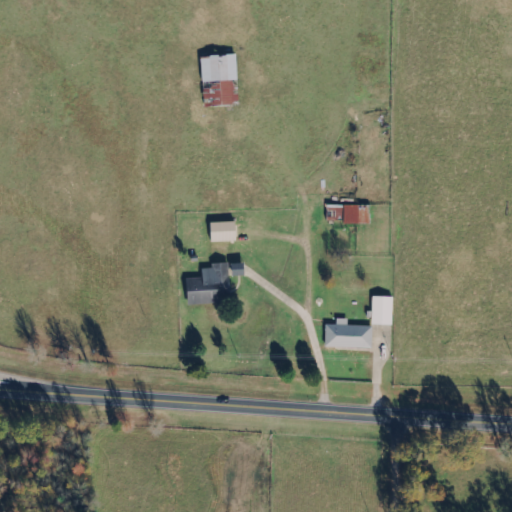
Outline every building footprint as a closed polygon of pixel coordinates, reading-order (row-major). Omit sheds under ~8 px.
[(374,203),(330,204),(330,221),(374,221),(374,203)] [(241,239),(240,220),(212,221),(213,241),(241,239)] [(192,303),(227,302),(227,295),(235,294),(233,261),(215,263),(215,267),(206,268),(207,276),(191,277),(192,303)] [(375,323),(396,324),(397,295),(375,295),(375,323)] [(375,347),(376,325),(350,324),(350,317),(340,317),(340,323),(329,323),(328,346),(375,347)]
